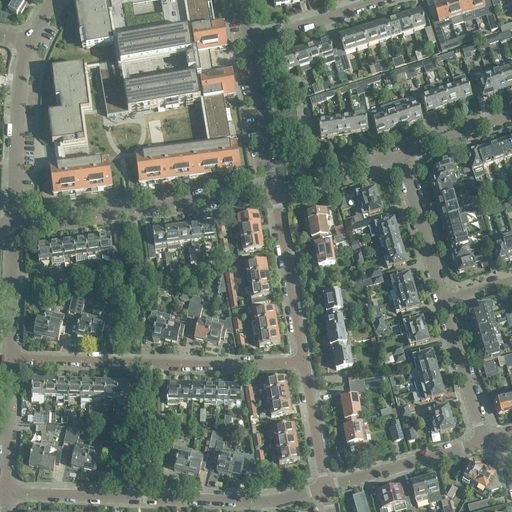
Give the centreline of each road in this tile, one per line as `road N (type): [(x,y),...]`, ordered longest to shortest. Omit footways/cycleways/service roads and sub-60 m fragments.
road 1 (residential): [(3,494),(271,502),(325,487)]
road 2 (residential): [(8,360),(232,369),(304,363)]
road 3 (residential): [(14,221),(273,191)]
road 4 (residential): [(14,221),(19,80),(30,40)]
road 5 (residential): [(304,363),(273,191)]
road 6 (residential): [(325,487),(485,439)]
road 7 (residential): [(443,298),(402,151)]
road 8 (residential): [(273,191),(249,43)]
road 9 (residential): [(485,439),(443,298)]
road 10 (residential): [(249,43),(385,0)]
road 11 (residential): [(8,360),(14,221)]
road 12 (residential): [(273,191),(402,151)]
road 13 (residential): [(3,494),(8,360)]
road 14 (residential): [(325,487),(304,363)]
